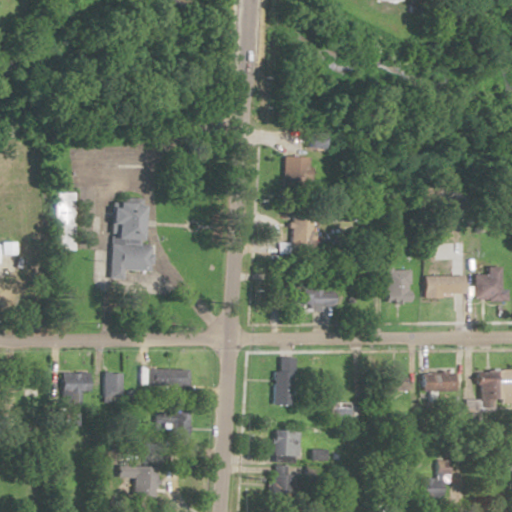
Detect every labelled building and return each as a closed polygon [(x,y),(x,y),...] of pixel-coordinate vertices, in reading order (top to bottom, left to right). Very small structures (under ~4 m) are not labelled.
[(134,245),(135,202),(105,201),(104,270),(144,271),(144,245),(134,245)] [(283,248),(304,249),(305,216),(284,216),(283,248)] [(65,250),(65,226),(49,226),(49,250),(65,250)] [(499,289),(494,289),(494,267),(480,267),(480,275),(467,275),(466,301),(499,301),(499,289)] [(402,270),(378,270),(378,303),(402,303),(402,270)] [(457,276),(417,276),(416,297),(457,297),(457,276)] [(328,288),(278,288),(278,305),(296,305),(296,309),(328,309),(328,288)] [(267,404),(286,405),(287,359),(280,359),(280,371),(268,371),(267,404)] [(137,387),(181,387),(181,369),(137,369),(137,387)] [(511,370),(470,371),(470,408),(511,407),(511,370)] [(448,392),(449,373),(415,372),(415,392),(448,392)] [(54,373),(54,405),(80,405),(80,373),(54,373)] [(115,373),(96,373),(96,402),(115,402),(115,373)] [(378,375),(378,393),(397,393),(397,375),(378,375)] [(324,403),(324,422),(348,422),(348,403),(324,403)] [(181,405),(152,406),(153,445),(182,444),(181,405)] [(291,431),(267,431),(267,455),(291,455),(291,431)] [(511,490),(511,462),(501,462),(502,471),(507,471),(507,491),(511,490)] [(150,467),(118,467),(118,496),(150,496),(150,467)] [(392,475),(376,475),(376,498),(392,498),(392,475)] [(284,476),(266,476),(266,504),(284,504),(284,476)] [(437,498),(437,477),(416,478),(416,498),(437,498)]
